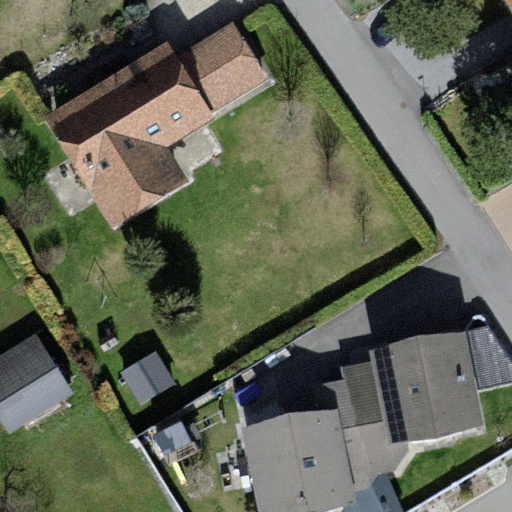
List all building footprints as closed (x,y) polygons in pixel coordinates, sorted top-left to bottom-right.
[(511,0),(487,0),(511,37),(511,0)] [(148,48),(27,123),(97,234),(178,183),(159,152),(201,125),(196,118),(255,82),(219,26),(158,64),(148,48)] [(23,334),(0,349),(0,428),(5,436),(64,397),(23,334)] [(462,425),(444,339),(357,356),(360,367),(329,373),(330,387),(318,389),(324,412),(228,433),(245,511),(298,511),(338,503),(336,494),(364,488),(362,478),(382,473),(398,438),(462,425)] [(149,354),(119,371),(137,401),(167,383),(149,354)]
